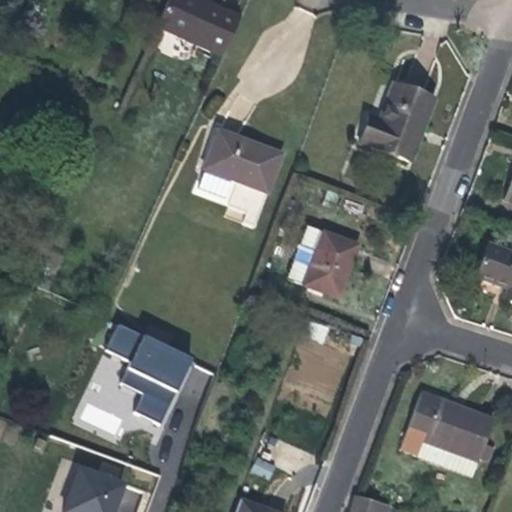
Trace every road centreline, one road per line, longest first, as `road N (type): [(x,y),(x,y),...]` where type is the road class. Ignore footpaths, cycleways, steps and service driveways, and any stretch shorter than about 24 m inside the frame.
road 1 (residential): [(402,315),(511,31)]
road 2 (residential): [(326,511),(402,315)]
